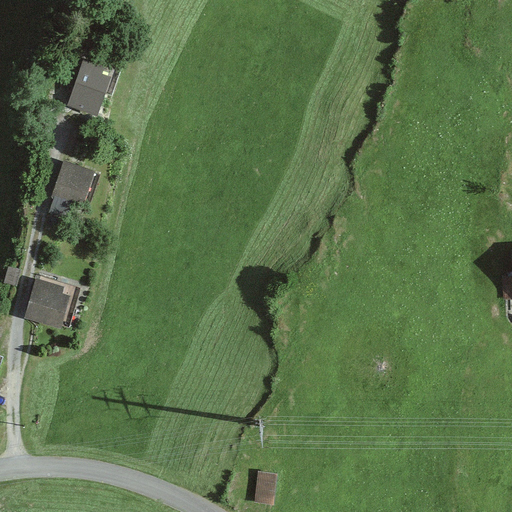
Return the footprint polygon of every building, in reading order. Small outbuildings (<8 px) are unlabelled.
[(97,66),(86,98),(114,107),(125,75),(97,66)] [(101,172),(73,162),(57,209),(68,214),(74,199),(90,205),(101,172)] [(511,297),(511,278),(503,279),(504,298),(511,297)] [(79,294),(46,284),(36,320),(69,330),(79,294)] [(0,380),(9,356),(0,352),(0,413),(6,397),(0,394),(0,380)] [(283,475),(264,472),(259,506),(278,509),(283,475)]
